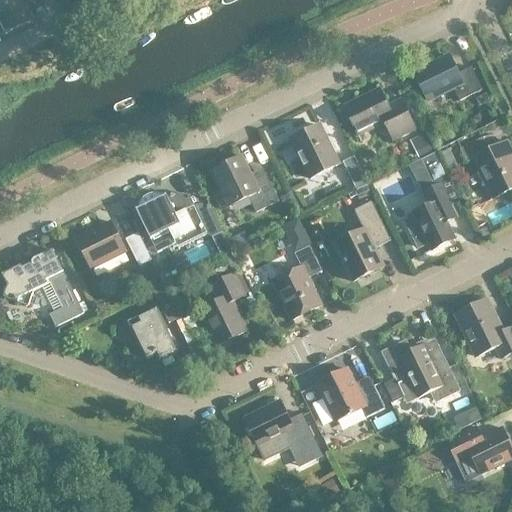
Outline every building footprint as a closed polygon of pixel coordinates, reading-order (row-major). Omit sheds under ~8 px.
[(30,3),(28,0),(17,0),(18,2),(0,10),(0,35),(28,22),(21,7),(30,3)] [(17,0),(0,0),(0,10),(18,2),(17,0)] [(452,89),(459,102),(482,90),(471,68),(458,74),(449,57),(413,74),(426,102),(452,89)] [(383,123),(386,129),(392,140),(414,129),(401,102),(388,108),(379,91),(343,108),(360,142),(361,142),(358,135),(383,123)] [(490,92),(474,99),(478,108),(494,100),(490,92)] [(310,180),(338,166),(319,126),(290,140),(310,180)] [(425,134),(414,139),(423,158),(434,152),(425,134)] [(478,207),(511,190),(511,163),(509,158),(511,157),(511,152),(507,142),(489,151),(483,139),(490,136),(490,135),(459,150),(466,164),(473,160),(492,199),(477,206),(478,207)] [(449,150),(440,154),(445,165),(455,160),(449,150)] [(430,251),(455,239),(455,238),(454,238),(446,222),(457,217),(452,207),(460,202),(435,152),(420,160),(420,161),(422,160),(436,188),(423,194),(429,207),(412,215),(413,216),(430,250),(429,250),(430,251)] [(354,157),(342,163),(356,191),(368,186),(354,157)] [(256,213),(278,202),(264,174),(252,180),(241,159),(240,159),(241,160),(213,174),(213,173),(212,173),(221,191),(214,195),(222,211),(248,198),(256,213)] [(368,187),(355,193),(359,202),(372,196),(368,187)] [(136,210),(135,211),(156,254),(175,245),(178,251),(179,250),(179,249),(207,236),(211,238),(221,258),(232,252),(222,233),(212,213),(211,214),(207,212),(203,212),(199,213),(197,213),(193,205),(189,196),(188,197),(184,196),(179,196),(175,197),(170,198),(168,200),(166,196),(164,196),(163,196),(162,195),(161,195),(159,194),(158,194),(156,194),(155,194),(154,194),(152,194),(151,195),(150,195),(148,195),(147,196),(146,196),(145,197),(144,198),(143,199),(142,200),(141,201),(140,202),(139,204),(138,205),(137,206),(137,208),(136,210)] [(287,194),(279,199),(284,209),(293,205),(287,194)] [(352,282),(383,267),(374,249),(390,241),(371,203),(354,211),(363,231),(334,245),(352,282)] [(300,220),(291,224),(299,241),(308,237),(300,220)] [(91,270),(125,253),(110,223),(76,240),(91,270)] [(482,226),(478,228),(484,239),(493,235),(490,229),(482,226)] [(137,234),(125,240),(138,267),(151,260),(137,234)] [(292,321),(320,307),(307,279),(321,272),(309,247),(294,255),(301,268),(272,282),(292,321)] [(21,267),(2,276),(7,287),(3,298),(28,307),(32,292),(42,288),(54,313),(49,316),(55,328),(84,314),(52,251),(35,260),(32,265),(22,269),(21,267)] [(234,258),(226,261),(231,273),(239,269),(234,258)] [(223,263),(210,269),(215,277),(227,271),(223,263)] [(218,346),(246,333),(231,303),(244,297),(233,275),(210,286),(218,301),(201,310),(218,346)] [(163,286),(152,291),(167,322),(178,317),(163,286)] [(252,297),(246,300),(250,310),(257,306),(252,297)] [(501,360),(511,354),(511,327),(501,333),(485,301),(484,301),(484,303),(458,315),(457,314),(456,315),(477,358),(478,358),(478,356),(495,348),(501,360)] [(159,360),(176,352),(155,310),(139,318),(142,324),(132,329),(146,359),(156,354),(159,360)] [(383,358),(394,380),(383,385),(392,403),(403,398),(404,400),(411,403),(430,393),(433,400),(440,402),(455,394),(458,387),(437,345),(430,342),(411,352),(408,346),(401,343),(385,351),(383,358)] [(347,370),(305,390),(324,428),(362,409),(366,418),(384,409),(372,386),(358,393),(347,370)] [(283,435),(290,448),(296,461),(319,449),(302,414),(289,420),(280,403),(244,420),(261,454),(262,454),(258,447),(283,435)] [(475,409),(464,414),(470,427),(481,421),(475,409)] [(476,428),(446,442),(466,483),(511,460),(511,449),(502,429),(481,439),(476,428)] [(333,479),(320,486),(327,500),(340,494),(333,479)]
